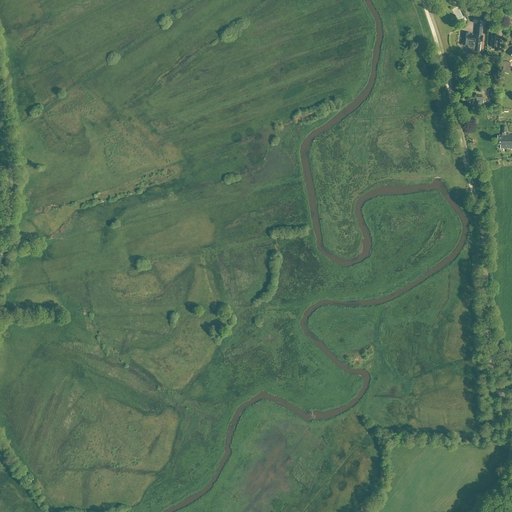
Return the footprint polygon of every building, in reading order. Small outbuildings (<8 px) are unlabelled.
[(461,44),(461,45),(462,45),(468,46),(468,47),(470,50),(474,50),(480,51),(481,42),(482,42),(483,35),(482,35),(482,29),(476,29),(475,35),(469,34),(469,33),(463,32),(462,44),(461,44)] [(491,35),(490,46),(498,47),(497,50),(501,51),(502,43),(498,43),(499,36),(491,35)] [(504,61),(502,72),(508,74),(511,63),(504,61)] [(470,76),(470,72),(462,73),(462,77),(460,77),(460,81),(466,81),(465,76),(470,76)] [(500,149),(501,149),(501,148),(505,148),(505,149),(508,149),(508,148),(509,149),(511,149),(511,135),(506,135),(506,128),(502,128),(502,135),(498,135),(497,145),(500,145),(500,149)]
